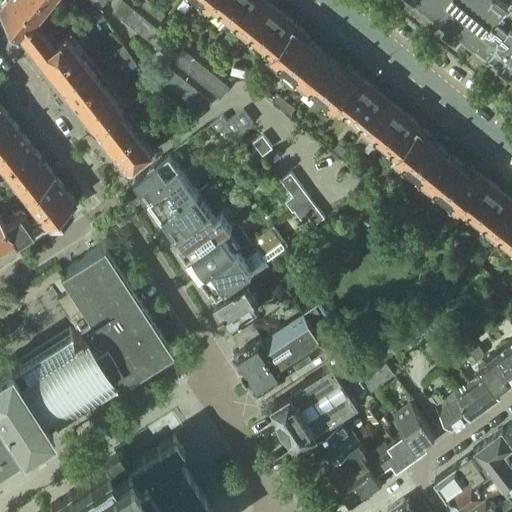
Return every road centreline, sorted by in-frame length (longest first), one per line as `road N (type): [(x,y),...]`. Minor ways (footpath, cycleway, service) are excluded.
road 1 (residential): [(209,374),(0,500)]
road 2 (tertiary): [(511,148),(329,0)]
road 3 (residential): [(0,38),(37,90),(36,113),(113,203)]
road 4 (residential): [(113,203),(195,326),(209,374)]
road 5 (residential): [(209,374),(281,511)]
road 6 (residential): [(0,278),(113,203)]
road 7 (residential): [(511,395),(413,465)]
